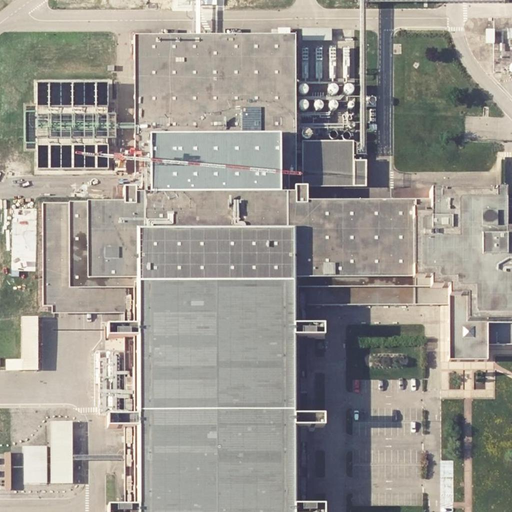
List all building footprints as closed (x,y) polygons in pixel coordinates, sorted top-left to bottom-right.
[(481,342),(511,342),(511,198),(499,199),(499,189),(427,189),(427,199),(308,199),(308,187),(300,186),(296,186),(296,192),(291,192),(291,175),(295,175),(295,27),(134,28),(135,176),(139,176),(139,191),(133,191),(133,188),(124,188),(121,189),(121,200),(40,200),(40,302),(50,302),(51,307),(120,308),(120,323),(102,323),(101,335),(120,335),(120,414),(102,414),(102,426),(121,426),(121,503),(105,503),(103,511),(324,511),(325,500),(309,500),(309,425),(325,425),(325,413),(309,413),(309,335),(325,335),(325,322),(309,321),(309,304),(415,304),(442,301),(442,358),(481,357),(481,342)] [(329,29),(300,28),(300,41),(329,40),(329,29)] [(483,30),(482,44),(491,44),(491,30),(483,30)] [(112,78),(33,78),(33,103),(25,103),(25,138),(25,149),(33,149),(34,171),(113,174),(113,151),(116,150),(116,95),(113,95),(112,78)] [(358,157),(370,155),(366,135),(354,137),(358,157)] [(351,141),(299,142),(300,186),(364,187),(364,161),(351,161),(351,141)] [(35,317),(19,317),(20,370),(35,370),(35,317)] [(70,422),(49,422),(49,483),(70,483),(70,422)] [(45,447),(22,447),(22,483),(44,483),(45,447)]
